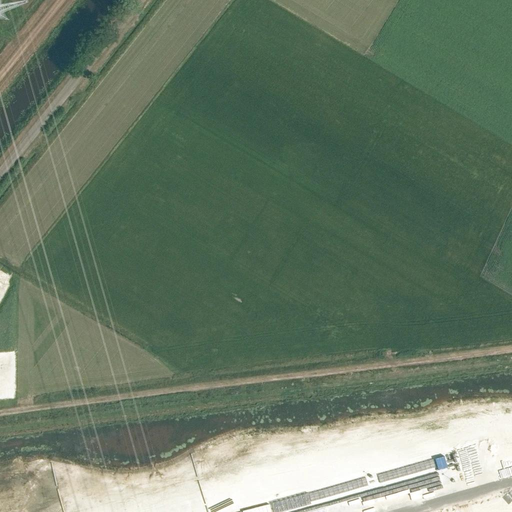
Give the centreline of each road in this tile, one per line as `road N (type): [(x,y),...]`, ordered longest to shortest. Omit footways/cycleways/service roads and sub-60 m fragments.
road 1 (track): [(511,345),(0,411)]
road 2 (unclassified): [(0,173),(137,0)]
